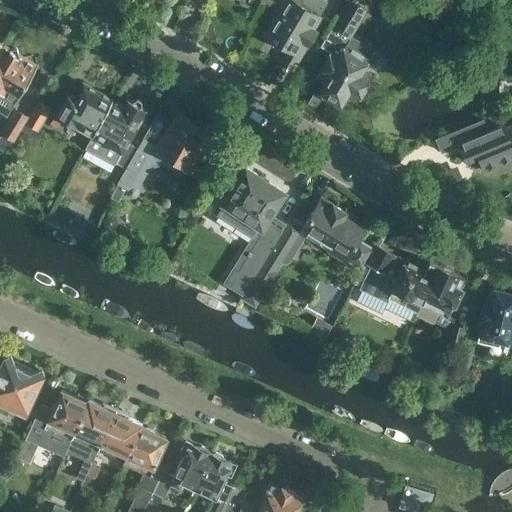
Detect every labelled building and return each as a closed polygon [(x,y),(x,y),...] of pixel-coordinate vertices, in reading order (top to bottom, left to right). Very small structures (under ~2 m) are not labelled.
[(273,25),(266,37),(288,51),(281,62),(293,69),(307,44),(309,45),(317,31),(313,28),(319,17),(321,18),(322,16),(319,14),(327,1),(325,0),(281,0),(268,22),(273,25)] [(331,52),(317,77),(325,83),(320,91),(341,104),(347,94),(357,100),(372,76),(362,70),(369,58),(374,50),(351,37),(365,12),(349,2),(322,46),(331,52)] [(3,46),(0,51),(0,111),(7,116),(16,101),(37,66),(18,55),(19,54),(18,53),(16,48),(11,49),(10,49),(10,50),(3,46)] [(68,92),(56,115),(50,124),(57,128),(63,118),(92,134),(112,99),(83,84),(77,96),(68,92)] [(112,99),(92,134),(86,147),(116,163),(146,109),(142,107),(142,106),(142,101),(138,98),(133,101),(133,100),(132,101),(128,99),(124,106),(112,99)] [(29,116),(26,123),(38,130),(40,128),(52,109),(38,101),(29,116)] [(14,107),(2,128),(0,130),(0,135),(13,143),(21,131),(26,123),(29,116),(14,107)] [(167,121),(159,135),(149,130),(138,148),(118,182),(127,187),(125,190),(126,195),(130,197),(135,197),(138,192),(137,187),(151,164),(153,166),(158,165),(160,162),(178,173),(183,172),(185,168),(192,172),(199,159),(196,157),(208,135),(209,135),(211,132),(208,130),(207,130),(182,115),(182,114),(179,112),(178,115),(178,116),(173,124),(167,121)] [(511,125),(505,129),(503,124),(488,131),(483,119),(437,137),(436,138),(436,139),(442,152),(461,144),(468,160),(479,155),(486,170),(502,163),(504,165),(511,162),(511,125)] [(26,123),(21,131),(37,140),(43,130),(40,128),(38,130),(26,123)] [(285,192),(245,167),(222,203),(224,205),(217,215),(253,238),(256,233),(260,236),(250,252),(249,251),(247,254),(248,255),(238,272),(233,269),(224,282),(242,293),(282,232),(266,222),(285,192)] [(0,177),(2,182),(3,185),(16,179),(13,172),(0,177)] [(122,188),(118,186),(117,187),(113,194),(118,196),(122,188)] [(242,293),(258,303),(283,263),(286,263),(289,261),(308,232),(331,246),(328,251),(346,262),(347,260),(361,269),(365,262),(367,263),(375,249),(358,239),(364,231),(343,218),(347,211),(322,196),(303,228),(289,220),(282,232),(242,293)] [(71,213),(65,227),(68,228),(89,237),(94,223),(71,213)] [(117,218),(113,214),(107,214),(102,218),(102,224),(107,228),(113,228),(117,224),(117,218)] [(426,267),(407,258),(406,260),(377,245),(375,249),(367,263),(371,265),(360,288),(388,302),(390,298),(419,313),(441,265),(429,260),(426,267)] [(453,268),(446,264),(443,266),(441,265),(418,314),(434,323),(434,321),(451,329),(453,323),(455,318),(448,315),(454,303),(456,304),(463,290),(458,287),(464,276),(454,271),(453,268)] [(476,341),(484,342),(499,346),(500,341),(511,343),(511,340),(511,292),(491,287),(487,301),(484,300),(478,323),(480,324),(476,341)] [(325,338),(332,324),(317,316),(310,329),(325,338)] [(453,323),(451,329),(444,351),(458,354),(461,345),(466,327),(453,323)] [(468,370),(473,348),(461,345),(458,354),(454,367),(468,370)] [(0,401),(26,413),(44,374),(4,355),(0,364),(0,401)] [(30,465),(47,428),(71,439),(72,437),(88,401),(61,389),(55,403),(52,402),(48,411),(39,407),(15,458),(30,465)] [(88,401),(72,437),(98,449),(115,411),(89,399),(88,401)] [(115,411),(98,449),(124,461),(141,425),(142,423),(115,411)] [(141,425),(124,461),(123,463),(143,472),(138,486),(139,486),(127,511),(143,511),(153,492),(158,479),(149,475),(155,462),(157,463),(162,452),(160,451),(166,437),(141,425)] [(158,479),(153,492),(164,497),(171,483),(180,488),(192,493),(196,484),(211,452),(185,441),(180,453),(184,454),(174,475),(162,470),(158,479)] [(211,452),(196,484),(210,490),(218,494),(213,504),(209,511),(222,511),(230,497),(235,485),(224,481),(227,474),(231,476),(236,464),(211,452)] [(83,457),(75,477),(83,481),(85,477),(92,461),(83,457)] [(85,477),(86,477),(93,480),(94,478),(95,479),(100,465),(92,461),(85,477)] [(270,480),(260,508),(271,511),(296,511),(303,493),(270,480)] [(235,485),(230,497),(243,502),(248,489),(237,484),(236,486),(235,485)] [(430,494),(406,486),(401,505),(425,511),(430,494)] [(271,511),(260,508),(243,502),(230,497),(222,511),(271,511)]
